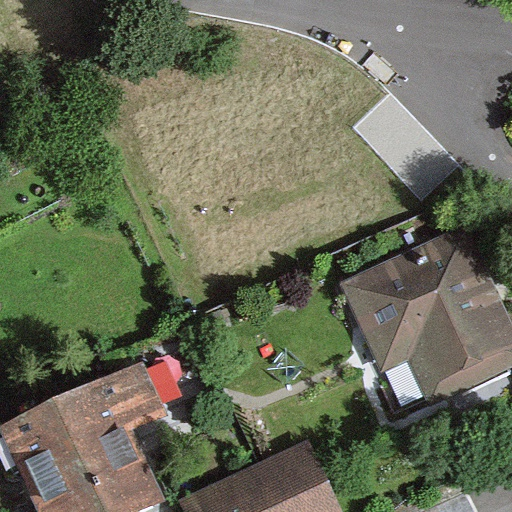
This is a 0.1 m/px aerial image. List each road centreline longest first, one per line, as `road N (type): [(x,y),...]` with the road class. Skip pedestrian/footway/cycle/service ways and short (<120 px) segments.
road 1 (residential): [(437,19),(452,121),(511,187)]
road 2 (residential): [(437,19),(318,0)]
